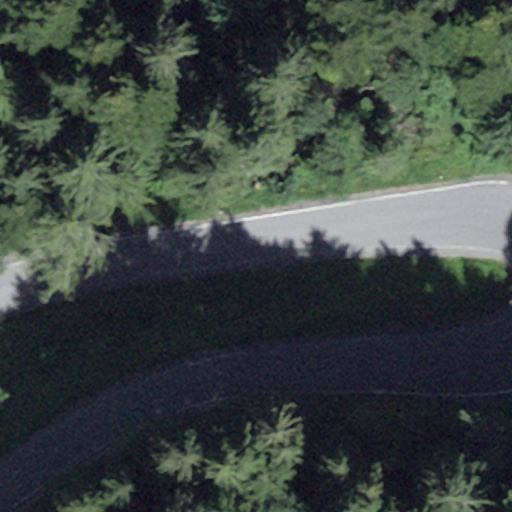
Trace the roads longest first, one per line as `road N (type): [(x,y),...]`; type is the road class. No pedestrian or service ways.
road 1 (tertiary): [(511,346),(495,356),(189,380),(102,418),(0,497)]
road 2 (tertiary): [(0,297),(86,267),(276,231),(496,206),(511,213)]
